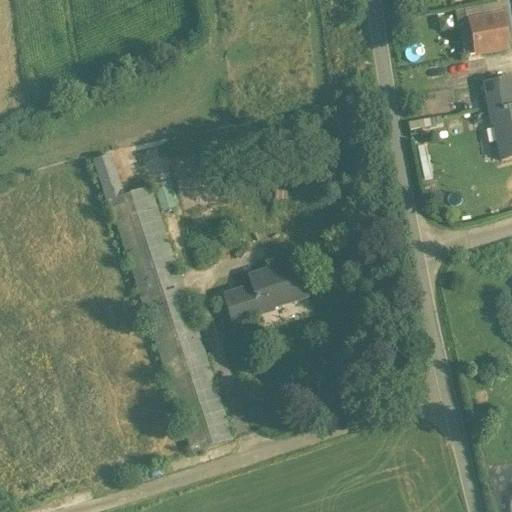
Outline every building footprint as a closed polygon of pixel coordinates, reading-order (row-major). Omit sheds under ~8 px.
[(501,18),(474,23),(480,54),(507,50),(501,18)] [(511,81),(511,79),(484,84),(492,127),(494,127),(501,162),(511,160),(511,81)] [(110,170),(106,158),(93,162),(106,202),(119,198),(110,170)] [(157,210),(174,207),(169,183),(152,186),(157,210)] [(178,273),(149,188),(119,198),(106,202),(140,304),(183,289),(178,273)] [(296,263),(246,279),(250,289),(221,298),(229,325),(272,311),(272,309),(292,303),(307,298),(296,263)] [(183,289),(140,304),(148,327),(191,313),(183,289)] [(191,313),(148,327),(189,455),(233,441),(191,313)]
